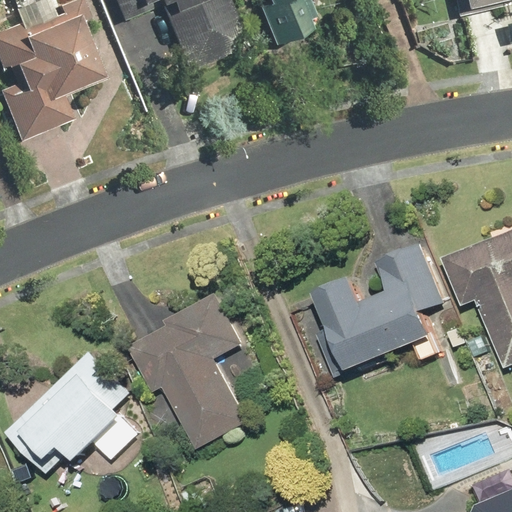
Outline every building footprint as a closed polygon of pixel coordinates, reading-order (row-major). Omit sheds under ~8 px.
[(6,99),(22,140),(75,120),(66,97),(112,80),(89,21),(93,19),(85,0),(74,0),(58,6),(55,0),(15,0),(25,24),(0,33),(0,66),(6,64),(17,94),(6,99)] [(159,0),(163,0),(165,6),(176,2),(180,12),(169,16),(191,72),(248,50),(228,0),(145,0),(147,5),(159,0)] [(271,0),(259,7),(282,49),(324,27),(310,0),(271,0)] [(511,0),(453,0),(457,14),(511,2),(511,0)] [(134,29),(130,17),(114,23),(131,70),(156,61),(143,26),(134,29)] [(511,233),(455,257),(475,307),(489,301),(511,358),(511,233)] [(380,302),(370,280),(332,297),(365,372),(453,333),(443,309),(455,304),(429,245),(391,262),(404,292),(380,302)] [(146,339),(174,391),(206,451),(259,422),(226,359),(253,344),(225,292),(175,318),(178,322),(146,339)] [(5,353),(0,354),(0,381),(17,420),(32,413),(5,353)] [(43,430),(73,461),(84,450),(96,462),(142,416),(100,374),(43,430)] [(511,511),(511,471),(470,489),(479,511),(511,511)]
